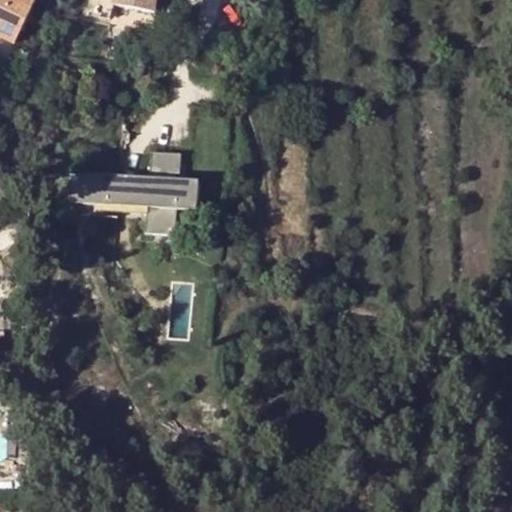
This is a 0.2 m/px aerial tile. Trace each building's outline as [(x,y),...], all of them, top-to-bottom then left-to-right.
[(35,0),(0,0),(0,38),(13,45),(35,0)] [(113,0),(89,0),(86,14),(108,20),(113,6),(113,0)] [(113,0),(113,6),(152,14),(153,0),(113,0)] [(174,157),(144,154),(141,180),(137,221),(135,235),(165,238),(168,212),(174,157)] [(113,176),(63,171),(59,213),(109,218),(113,176)] [(141,180),(113,176),(109,218),(137,221),(141,180)] [(191,185),(172,182),(168,212),(187,214),(191,185)]
